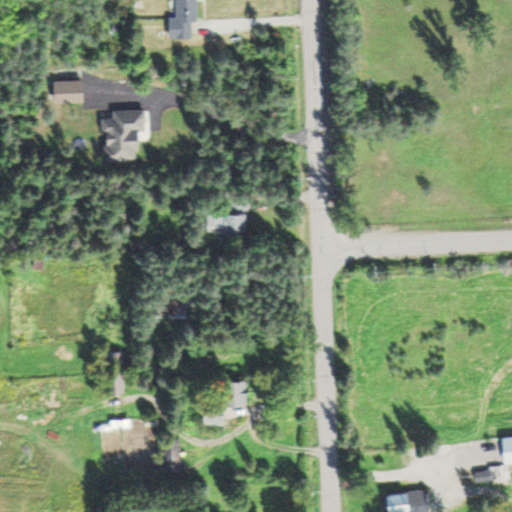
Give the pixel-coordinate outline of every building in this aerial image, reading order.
[(180,0),(181,19),(173,19),(173,39),(197,39),(196,0),(180,0)] [(85,83),(59,83),(59,101),(85,101),(85,83)] [(140,129),(148,129),(148,113),(118,113),(119,121),(110,121),(110,159),(140,159),(140,129)] [(253,197),(235,194),(229,228),(248,231),(253,197)] [(226,409),(209,407),(207,425),(227,427),(228,416),(248,418),(251,385),(229,383),(226,409)] [(187,440),(170,440),(170,470),(187,470),(187,440)] [(500,479),(498,473),(483,478),(485,485),(500,479)] [(391,496),(391,511),(429,511),(429,496),(391,496)]
